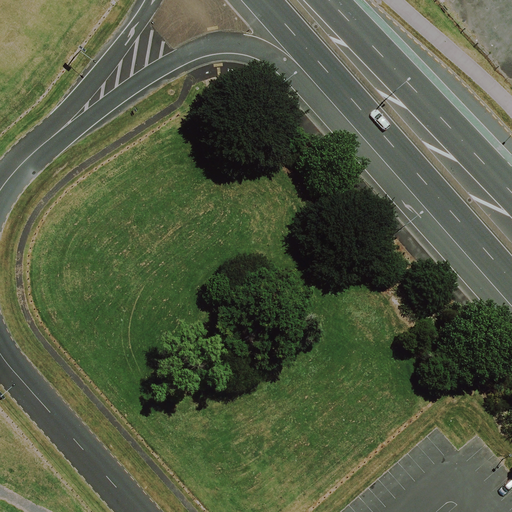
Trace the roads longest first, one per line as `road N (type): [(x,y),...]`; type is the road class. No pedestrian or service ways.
road 1 (secondary): [(511,301),(251,0)]
road 2 (secondary): [(333,0),(511,198)]
